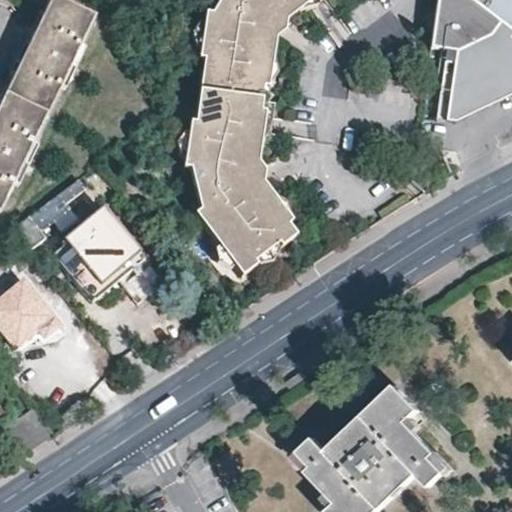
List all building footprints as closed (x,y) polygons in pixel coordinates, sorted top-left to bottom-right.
[(70,61),(91,16),(60,1),(61,0),(49,0),(0,107),(0,211),(19,169),(25,172),(30,162),(25,160),(66,71),(71,74),(75,64),(70,61)] [(299,235),(267,195),(255,150),(268,46),(289,14),(308,0),(220,0),(212,15),(204,14),(198,60),(201,62),(194,118),(190,118),(185,163),(191,164),(202,208),(197,214),(244,277),(260,264),(258,262),(281,244),(284,247),(299,235)] [(511,0),(437,0),(430,52),(445,54),(437,106),(454,108),(501,87),(511,81),(511,0)] [(87,189),(80,181),(57,198),(64,207),(87,189)] [(9,235),(28,253),(46,238),(42,232),(56,220),(45,207),(9,235)] [(88,298),(142,254),(104,209),(65,241),(68,246),(55,256),(88,298)] [(60,325),(22,279),(0,297),(0,327),(17,347),(38,330),(45,337),(60,325)] [(377,511),(418,473),(430,486),(451,467),(410,421),(420,410),(397,386),(329,451),(316,438),(295,458),(337,503),(328,511),(377,511)] [(37,411),(9,421),(19,449),(47,440),(37,411)]
